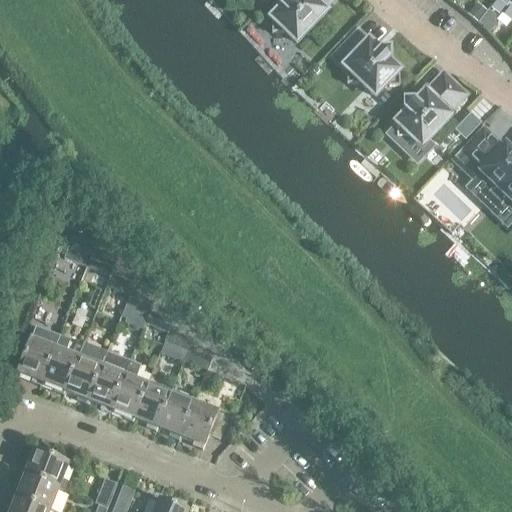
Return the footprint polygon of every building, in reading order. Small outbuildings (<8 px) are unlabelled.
[(282,11),(272,23),(274,25),(272,27),(272,37),(282,37),(284,35),(297,47),(326,16),(323,13),(326,9),(327,9),(336,0),(293,0),(290,3),(288,1),(280,1),(280,9),(282,11)] [(508,9),(511,12),(511,0),(498,0),(495,3),(505,11),(508,9)] [(358,38),(334,63),(348,76),(346,78),(346,88),(357,88),(359,86),(374,101),(387,89),(389,91),(399,91),(399,80),(397,78),(399,76),(388,65),(390,63),(390,55),(382,55),(380,57),(369,46),(368,47),(358,38)] [(409,138),(422,149),(451,119),(447,115),(451,111),(452,112),(461,102),(461,101),(465,97),(444,77),(440,81),(439,81),(430,91),(426,95),(415,106),(413,104),(405,104),(405,112),(407,114),(397,125),(398,127),(396,129),(397,140),(407,140),(409,138)] [(484,132),(463,154),(482,172),(480,175),(494,188),(487,195),(501,208),(508,201),(511,205),(511,154),(505,148),(503,151),(484,132)] [(92,258),(92,259),(96,249),(73,240),(68,252),(91,261),(92,258)] [(111,277),(112,277),(116,268),(92,259),(92,258),(91,261),(87,270),(110,279),(111,277)] [(131,296),(135,287),(112,277),(111,277),(110,279),(107,289),(130,298),(131,296)] [(150,315),(151,315),(155,306),(131,296),(130,298),(126,308),(149,317),(150,315)] [(169,333),(170,334),(174,324),(151,315),(150,315),(149,317),(145,327),(168,336),(169,333)] [(189,352),(193,343),(170,334),(169,333),(168,336),(164,345),(188,355),(189,352)] [(65,394),(79,360),(66,356),(71,343),(60,338),(55,351),(42,385),(65,394)] [(18,375),(42,385),(55,351),(31,342),(18,375)] [(89,403),(108,355),(85,346),(79,361),(79,360),(65,394),(89,403)] [(189,352),(188,355),(184,364),(207,373),(212,361),(189,352)] [(108,355),(89,403),(103,409),(101,412),(111,416),(112,412),(111,412),(131,364),(108,355)] [(135,421),(148,388),(136,383),(141,368),(131,364),(111,412),(112,412),(135,421)] [(158,430),(171,397),(148,388),(135,421),(158,430)] [(171,397),(158,430),(181,440),(194,406),(171,397)] [(194,406),(181,440),(205,449),(209,438),(218,415),(194,406)] [(218,415),(209,438),(220,443),(229,420),(218,415)] [(34,454),(25,478),(59,491),(64,493),(68,484),(63,482),(68,467),(34,454)] [(25,478),(16,501),(43,511),(50,511),(59,491),(25,478)] [(108,511),(117,486),(105,482),(96,506),(98,507),(108,511)] [(114,511),(113,511),(126,511),(134,493),(123,488),(114,511)] [(43,511),(16,501),(11,511),(43,511)] [(155,511),(183,511),(159,502),(155,511)]
